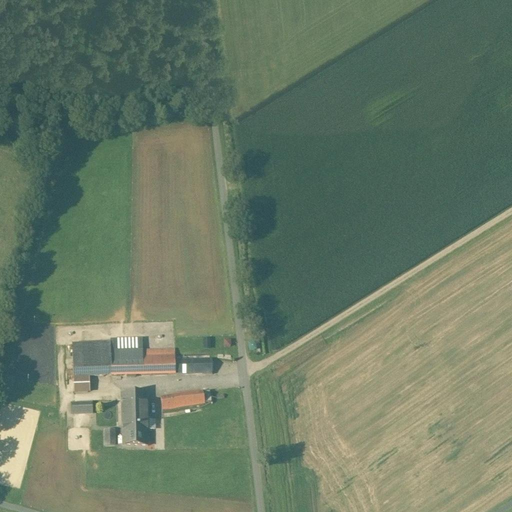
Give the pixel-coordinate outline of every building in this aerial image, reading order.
[(142,341),(110,341),(110,345),(72,346),(73,378),(212,374),(212,361),(175,362),(174,351),(142,352),(142,341)] [(209,391),(160,399),(162,411),(211,403),(209,391)] [(148,445),(147,395),(122,396),(123,446),(148,446),(147,445),(148,445)] [(91,405),(71,406),(72,416),(91,415),(91,405)] [(104,432),(105,447),(117,447),(116,431),(104,432)]
